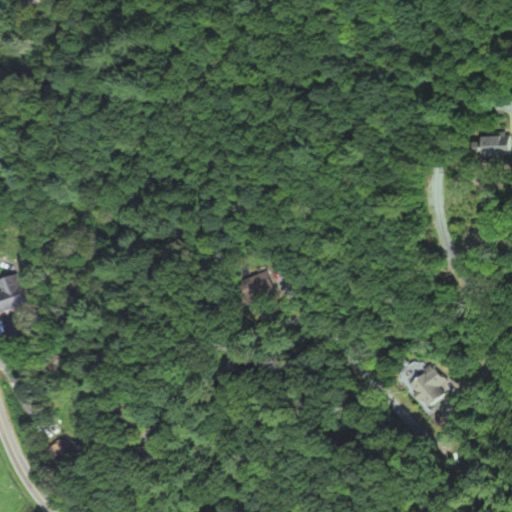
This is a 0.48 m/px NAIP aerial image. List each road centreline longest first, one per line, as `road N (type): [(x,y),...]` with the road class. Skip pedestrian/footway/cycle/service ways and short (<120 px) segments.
road 1 (residential): [(253,511),(239,455),(217,449),(167,466),(153,460),(148,443),(155,424),(276,318),(318,324),(397,411),(432,437),(454,432),(475,383),(511,335),(507,284),(488,289),(469,281),(439,207)]
road 2 (residential): [(439,207),(437,175),(451,130),(476,110),(511,105)]
